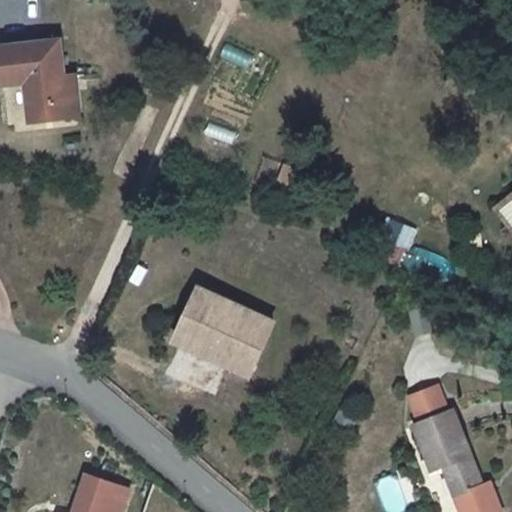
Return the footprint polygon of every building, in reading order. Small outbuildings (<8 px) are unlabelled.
[(57,55),(19,59),(0,61),(0,97),(23,95),(27,136),(65,131),(64,129),(74,128),(70,86),(61,87),(57,55)] [(207,294),(182,345),(211,360),(213,354),(234,364),(231,371),(252,381),(278,331),(207,294)] [(411,322),(416,347),(433,344),(428,319),(411,322)] [(459,509),(461,511),(503,511),(497,498),(490,502),(487,495),(450,422),(412,440),(428,472),(422,474),(430,492),(447,484),(459,509)] [(109,511),(118,485),(77,472),(64,510),(63,511),(109,511)] [(494,492),(487,495),(490,502),(497,498),(494,492)]
